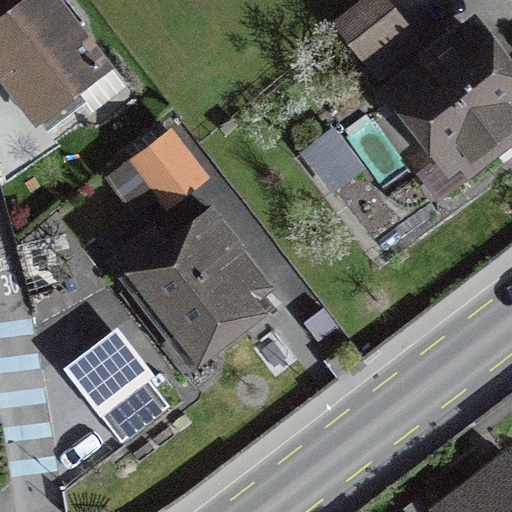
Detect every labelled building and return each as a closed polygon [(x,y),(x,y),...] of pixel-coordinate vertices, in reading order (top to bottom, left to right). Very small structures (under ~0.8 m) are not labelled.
[(0,67),(47,128),(83,101),(74,88),(103,66),(52,0),(30,0),(0,23),(0,67)] [(399,25),(379,0),(375,0),(344,24),(384,74),(421,45),(403,22),(399,25)] [(472,174),(511,141),(511,84),(474,32),(400,90),(472,174)] [(166,204),(202,177),(170,133),(134,160),(166,204)] [(333,185),(357,167),(331,133),(307,152),(333,185)] [(222,262),(239,249),(217,217),(176,248),(162,230),(124,259),(194,355),(256,307),(222,262)] [(121,441),(168,405),(148,378),(101,415),(121,441)] [(444,511),(511,511),(511,465),(505,457),(440,507),(444,511)]
